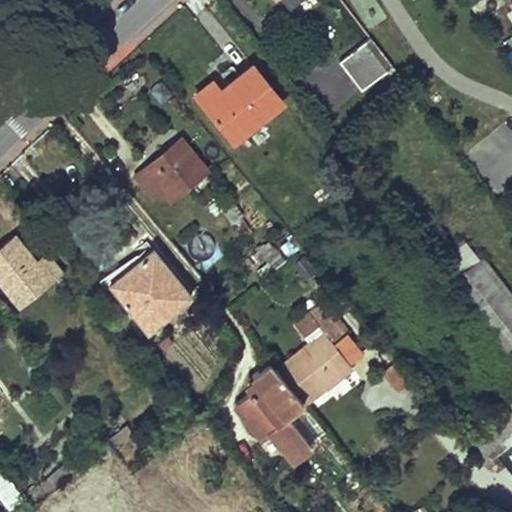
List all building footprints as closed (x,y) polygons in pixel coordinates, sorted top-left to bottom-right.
[(283,0),(289,8),(299,0),(283,0)] [(320,4),(317,0),(299,0),(289,8),(299,20),(320,4)] [(393,68),(371,39),(342,61),(364,91),(393,68)] [(284,103),(254,66),(234,83),(220,93),(214,83),(197,97),(229,137),(252,119),(257,125),(284,103)] [(257,125),(252,119),(229,137),(233,143),(257,125)] [(208,171),(182,140),(165,154),(137,177),(154,198),(164,191),(172,199),(208,171)] [(63,274),(47,255),(38,263),(16,237),(1,248),(0,249),(0,282),(21,308),(63,274)] [(511,348),(511,301),(468,246),(441,269),(507,352),(511,348)] [(192,297),(155,250),(133,268),(112,285),(149,332),(192,297)] [(351,332),(325,299),(320,302),(345,336),(351,332)] [(345,336),(320,302),(308,312),(310,314),(325,333),(313,342),(279,369),(277,371),(303,405),(351,367),(342,355),(335,345),(345,336)] [(325,333),(310,314),(299,323),(313,342),(325,333)] [(352,346),(345,336),(335,345),(342,355),(352,346)] [(172,344),(168,338),(160,344),(165,350),(172,344)] [(277,371),(270,363),(252,377),(285,419),(271,431),(294,460),(312,446),(288,417),(303,405),(277,371)] [(206,403),(201,399),(196,410),(201,412),(206,403)] [(511,445),(511,423),(503,411),(464,442),(484,467),(499,456),(511,445)] [(127,426),(121,417),(104,431),(112,439),(127,426)] [(134,435),(127,426),(112,439),(119,447),(134,435)] [(84,468),(76,458),(26,500),(34,511),(84,468)] [(12,511),(26,500),(3,472),(0,474),(0,499),(9,511),(12,511)] [(33,511),(34,511),(26,500),(12,511),(33,511)]
